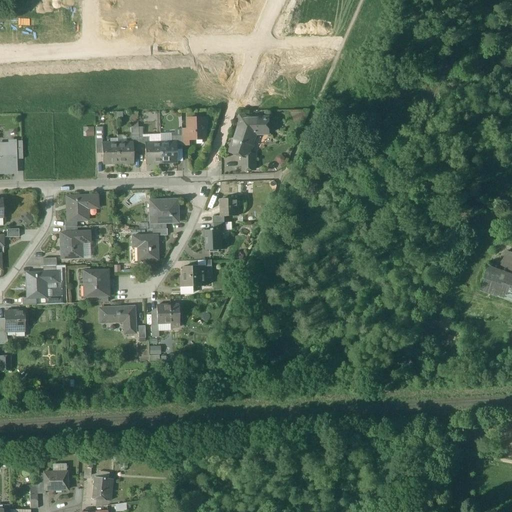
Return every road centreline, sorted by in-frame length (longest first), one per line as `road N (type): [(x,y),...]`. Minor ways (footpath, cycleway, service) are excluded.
road 1 (residential): [(90,52),(256,45)]
road 2 (residential): [(50,186),(205,180)]
road 3 (residential): [(205,180),(190,226),(157,279),(138,289)]
